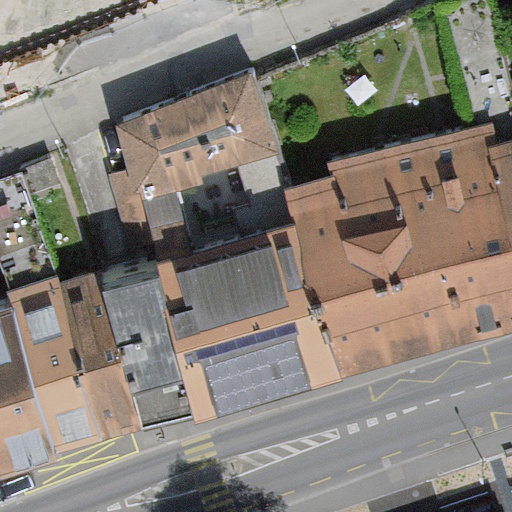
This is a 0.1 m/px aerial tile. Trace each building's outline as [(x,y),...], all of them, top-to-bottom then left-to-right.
[(511,89),(490,0),(442,0),(471,116),(496,111),(499,127),(511,123),(511,89)] [(252,80),(115,125),(126,158),(135,186),(272,140),(252,80)] [(333,163),(284,176),(295,207),(343,354),(511,313),(511,123),(499,127),(496,111),(471,116),(330,151),(333,163)] [(284,176),(272,140),(135,186),(140,201),(158,253),(295,207),(284,176)] [(47,156),(19,167),(28,190),(55,180),(47,156)] [(126,158),(113,162),(128,205),(140,201),(135,186),(126,158)] [(0,244),(11,274),(53,258),(28,190),(19,167),(0,174),(0,244)] [(295,207),(158,253),(206,396),(343,354),(295,207)] [(158,253),(117,264),(160,406),(206,396),(158,253)] [(115,257),(68,271),(119,420),(160,406),(117,264),(115,257)] [(68,271),(28,283),(76,434),(119,420),(68,271)] [(0,458),(76,434),(28,283),(0,291),(0,458)]
